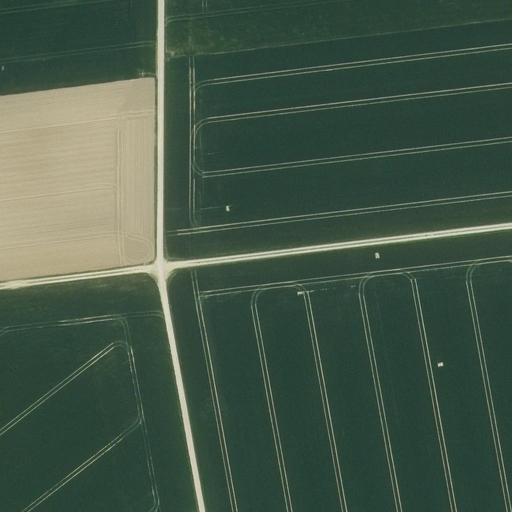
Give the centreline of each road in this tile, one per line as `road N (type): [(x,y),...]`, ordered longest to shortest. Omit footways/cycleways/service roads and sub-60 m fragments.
road 1 (track): [(201,511),(164,299),(161,0)]
road 2 (track): [(511,225),(162,267)]
road 3 (track): [(0,286),(162,267)]
